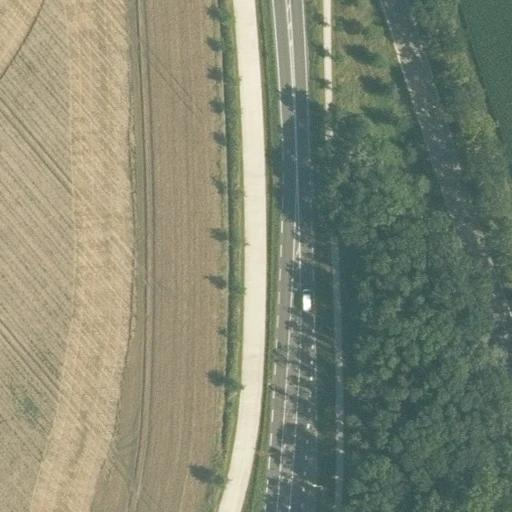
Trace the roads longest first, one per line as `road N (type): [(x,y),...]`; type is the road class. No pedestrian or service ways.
road 1 (unclassified): [(228,511),(247,420),(252,339),(244,0)]
road 2 (primary): [(288,0),(297,219),(282,511)]
road 3 (unclassified): [(511,371),(395,0)]
